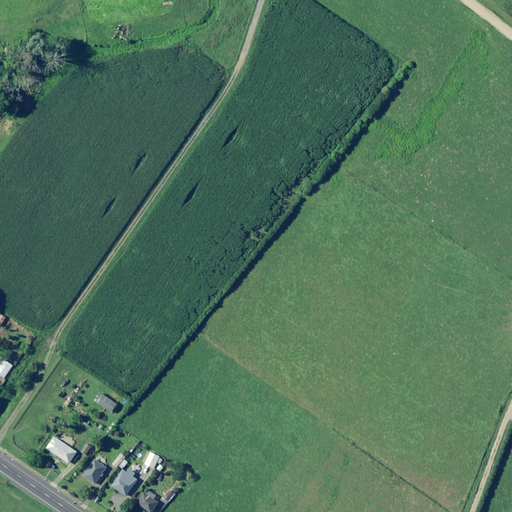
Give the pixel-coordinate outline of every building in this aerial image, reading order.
[(13,366),(5,360),(0,366),(0,375),(4,378),(13,366)] [(117,405),(101,394),(96,402),(112,413),(117,405)] [(78,453),(64,443),(55,437),(47,448),(69,464),(78,453)] [(94,445),(89,441),(81,452),(86,455),(94,445)] [(160,457),(151,452),(145,464),(154,469),(160,457)] [(112,464),(117,468),(118,466),(124,459),(125,457),(121,453),(112,464)] [(107,468),(95,459),(82,475),(94,485),(107,468)] [(124,459),(118,466),(122,469),(128,462),(124,459)] [(129,469),(127,472),(123,470),(112,486),(127,497),(138,480),(134,477),(136,474),(129,469)] [(157,496),(147,489),(136,504),(148,511),(155,511),(161,503),(155,499),(157,496)] [(176,495),(170,490),(164,498),(169,502),(176,495)]
